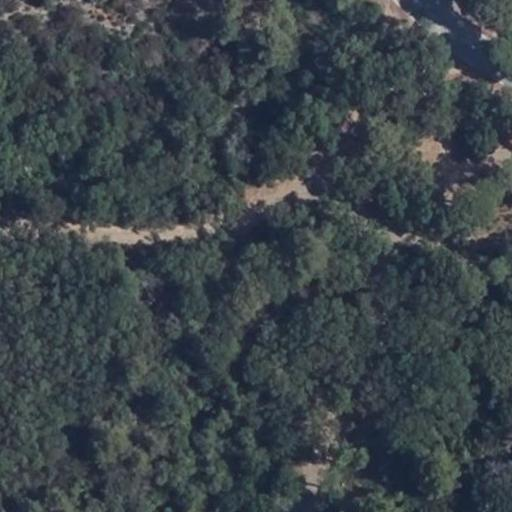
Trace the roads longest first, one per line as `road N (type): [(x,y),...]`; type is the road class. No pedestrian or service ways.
road 1 (track): [(402,0),(361,125),(294,188),(169,239),(0,234)]
road 2 (track): [(411,237),(387,270),(359,393),(314,511)]
road 3 (track): [(307,176),(411,237)]
